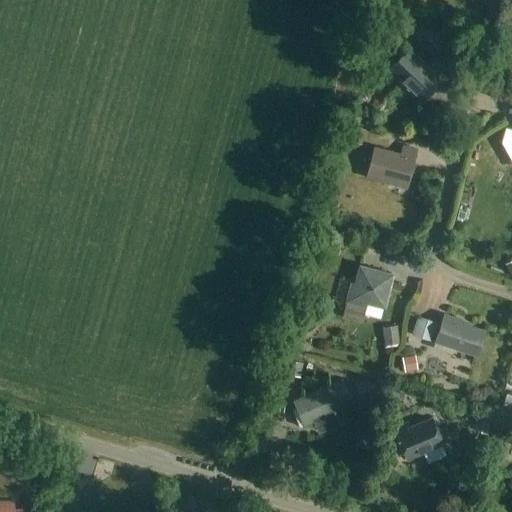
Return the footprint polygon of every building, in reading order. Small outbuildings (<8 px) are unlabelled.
[(427,68),(406,48),(389,67),(422,98),(440,80),(435,76),(443,68),(435,60),(427,68)] [(511,129),(505,128),(502,140),(511,157),(511,129)] [(430,172),(450,172),(450,146),(430,146),(430,172)] [(403,148),(401,155),(375,148),(368,176),(407,186),(416,151),(403,148)] [(352,284),(348,301),(364,306),(365,302),(385,307),(392,275),(361,267),(356,285),(352,284)] [(306,328),(313,301),(299,297),(292,325),(306,328)] [(410,309),(407,329),(426,333),(430,313),(410,309)] [(477,356),(486,331),(467,324),(468,322),(445,314),(435,342),(477,356)] [(392,316),(376,318),(378,335),(394,334),(392,316)] [(333,385),(296,400),(299,408),(292,411),(299,427),(343,409),(338,398),(350,394),(344,380),(333,385)] [(392,390),(389,402),(400,405),(404,393),(392,390)] [(394,430),(406,458),(442,443),(432,419),(410,428),(408,424),(394,430)] [(0,501),(0,511),(13,511),(14,501),(0,501)]
